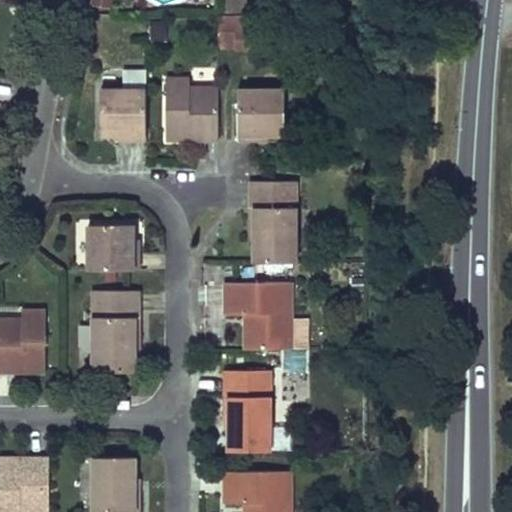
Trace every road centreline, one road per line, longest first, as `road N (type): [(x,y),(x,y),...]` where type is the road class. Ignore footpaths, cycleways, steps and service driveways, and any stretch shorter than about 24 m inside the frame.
road 1 (tertiary): [(467,438),(473,163),(487,0)]
road 2 (residential): [(178,418),(173,216),(140,189),(28,179)]
road 3 (residential): [(28,179),(61,0)]
road 4 (residential): [(178,418),(0,417)]
